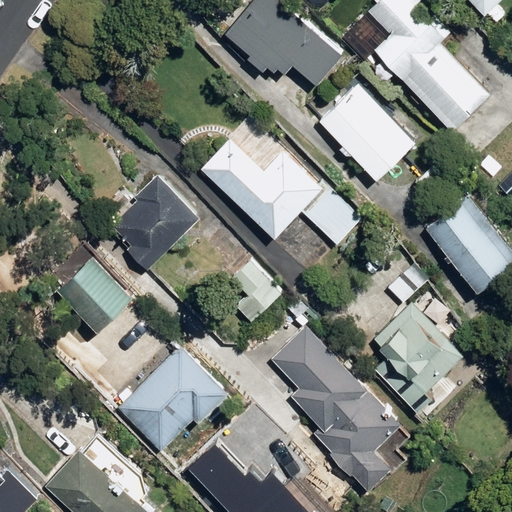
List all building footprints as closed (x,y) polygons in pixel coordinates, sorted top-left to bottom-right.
[(291,45),(317,66),(332,48),(320,37),(325,30),(312,20),(315,15),(296,0),(249,0),(230,24),(274,60),(285,46),(288,48),(291,45)] [(379,44),(459,121),(497,81),(445,32),(457,19),(440,4),(436,8),(427,0),(376,0),(366,10),(383,26),(378,33),(384,38),(379,44)] [(471,0),(483,12),(496,0),(471,0)] [(323,115),(383,171),(421,130),(361,75),(323,115)] [(303,205),(340,238),(366,211),(290,138),(268,161),(234,129),(204,163),(280,231),(303,205)] [(418,178),(434,192),(462,163),(446,148),(418,178)] [(136,240),(156,259),(207,206),(163,165),(141,187),(144,190),(120,215),(141,235),(136,240)] [(430,220),(484,282),(511,258),(511,230),(472,184),(430,220)] [(64,273),(106,316),(140,282),(99,240),(64,273)] [(237,303),(251,318),(284,286),(254,254),(232,274),(248,292),(237,303)] [(392,282),(407,297),(430,275),(415,259),(392,282)] [(303,310),(315,322),(321,316),(297,290),(287,300),(298,313),(303,310)] [(378,362),(422,405),(438,388),(433,383),(468,347),(415,295),(378,332),(393,347),(378,362)] [(358,465),(374,480),(396,457),(381,441),(407,414),(309,318),(275,353),(304,381),(295,389),(326,420),(318,427),(336,445),(335,447),(355,467),(358,465)] [(126,395),(169,438),(195,412),(209,426),(236,398),(227,389),(235,381),(186,334),(126,395)] [(173,446),(242,511),(261,511),(274,499),(194,424),(173,446)] [(142,484),(125,472),(84,438),(51,477),(92,511),(157,511),(164,504),(142,484)] [(0,478),(12,466),(0,454),(0,478)] [(137,456),(125,472),(142,484),(154,470),(137,456)]
